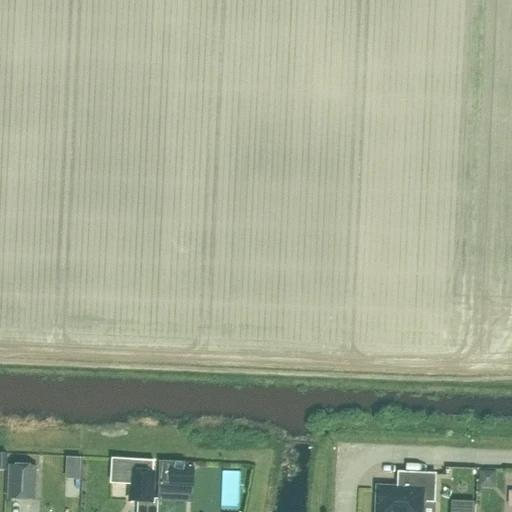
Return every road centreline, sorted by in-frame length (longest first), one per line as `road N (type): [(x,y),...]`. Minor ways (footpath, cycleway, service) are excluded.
road 1 (track): [(0,358),(511,381)]
road 2 (residential): [(511,461),(364,454),(346,475),(344,511)]
